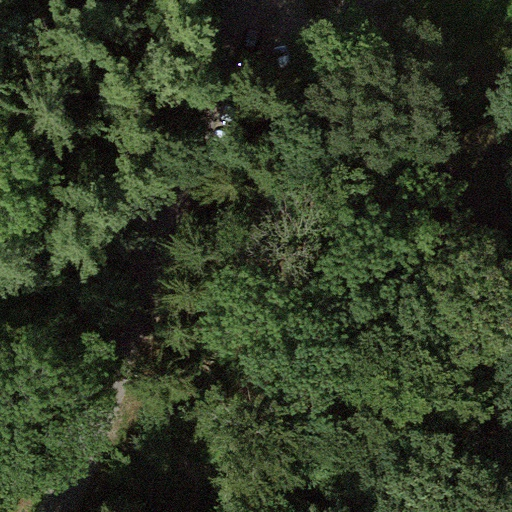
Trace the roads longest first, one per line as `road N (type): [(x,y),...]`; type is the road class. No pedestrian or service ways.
road 1 (unclassified): [(37,511),(116,362),(248,0)]
road 2 (track): [(511,121),(457,0)]
